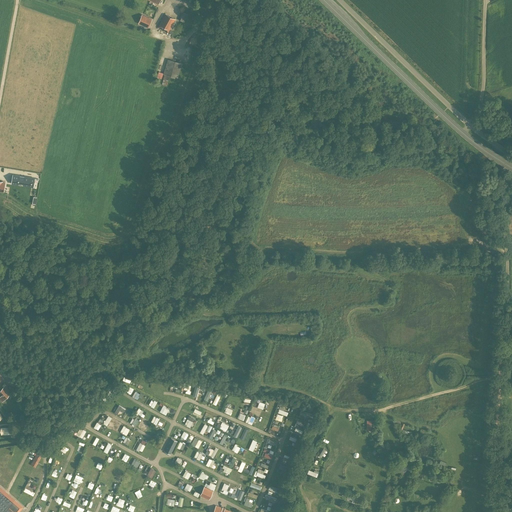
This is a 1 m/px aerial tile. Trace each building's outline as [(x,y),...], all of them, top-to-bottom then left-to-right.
[(143,12),(147,5),(144,3),(142,8),(139,6),(137,10),(143,12)] [(182,11),(178,20),(184,23),(188,14),(182,11)] [(152,19),(142,14),(138,23),(148,28),(152,19)] [(175,19),(165,14),(158,28),(168,33),(175,19)] [(164,75),(162,85),(166,86),(169,76),(177,79),(182,63),(167,59),(163,74),(164,75)] [(13,175),(12,184),(18,185),(19,183),(23,184),(23,185),(29,186),(29,184),(33,185),(35,178),(25,177),(24,180),(19,179),(20,176),(13,175)] [(0,398),(2,401),(11,392),(5,386),(0,390),(0,398)] [(205,399),(209,400),(214,390),(209,388),(205,399)] [(143,397),(145,393),(142,392),(141,393),(136,391),(133,396),(139,399),(141,396),(143,397)] [(131,414),(133,410),(120,404),(116,413),(119,414),(122,410),(131,414)] [(167,408),(168,406),(165,404),(161,411),(167,414),(170,409),(167,408)] [(225,412),(232,415),(234,410),(228,406),(225,412)] [(144,413),(145,411),(140,407),(137,412),(144,417),(146,414),(144,413)] [(314,417),(315,414),(302,409),(301,413),(314,417)] [(241,412),(239,417),(245,420),(247,415),(241,412)] [(189,418),(186,424),(192,427),(194,422),(196,423),(198,419),(187,414),(186,417),(189,418)] [(105,423),(108,425),(113,417),(110,415),(105,423)] [(158,424),(161,418),(155,415),(152,421),(158,424)] [(137,425),(140,420),(134,417),(131,422),(137,425)] [(296,426),(305,429),(307,422),(299,419),(296,426)] [(142,421),(139,426),(144,429),(147,424),(142,421)] [(224,421),(220,427),(227,431),(230,425),(224,421)] [(128,435),(131,429),(125,425),(122,431),(128,435)] [(239,437),(244,427),(240,425),(234,435),(239,437)] [(81,428),(77,435),(84,438),(87,431),(81,428)] [(165,451),(170,454),(177,441),(171,438),(165,451)] [(183,450),(187,443),(182,441),(178,448),(183,450)] [(238,453),(242,447),(236,444),(233,449),(238,453)] [(46,447),(41,445),(30,464),(35,467),(46,447)] [(208,450),(207,453),(215,457),(220,449),(217,447),(216,449),(213,448),(211,451),(208,450)] [(75,459),(80,461),(83,454),(77,451),(75,459)] [(195,456),(201,460),(205,453),(202,452),(201,453),(198,451),(195,456)] [(230,465),(234,467),(238,458),(234,456),(230,465)] [(139,467),(142,462),(135,458),(132,463),(139,467)] [(208,465),(213,467),(216,461),(210,458),(208,465)] [(243,472),(247,462),(243,461),(239,470),(243,472)] [(226,468),(225,471),(231,473),(233,467),(224,465),(224,468),(226,468)] [(148,475),(153,478),(158,470),(152,467),(148,475)] [(257,474),(266,478),(267,475),(264,473),(265,470),(259,468),(257,474)] [(189,478),(192,473),(187,470),(184,476),(189,478)] [(67,472),(64,479),(73,483),(76,475),(67,472)] [(127,492),(130,485),(124,483),(121,490),(127,492)] [(189,483),(186,488),(191,491),(194,486),(189,483)] [(74,484),(71,489),(78,492),(81,487),(74,484)] [(204,486),(200,495),(209,500),(213,491),(204,486)] [(0,511),(18,511),(23,507),(15,500),(0,487),(0,511)] [(250,502),(251,498),(246,496),(245,501),(247,501),(246,505),(253,506),(254,503),(250,502)] [(84,510),(86,506),(80,503),(77,511),(78,511),(85,511),(86,511),(84,510)]
